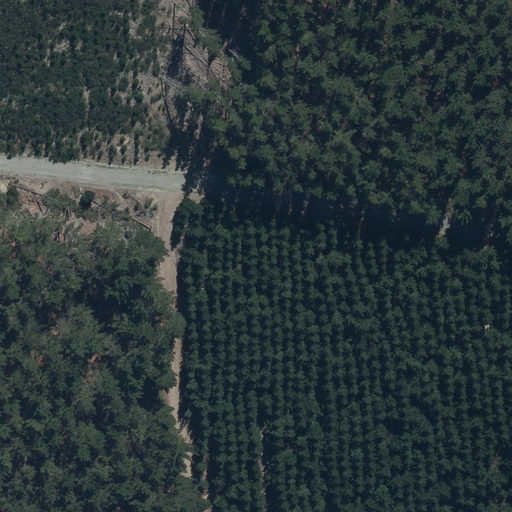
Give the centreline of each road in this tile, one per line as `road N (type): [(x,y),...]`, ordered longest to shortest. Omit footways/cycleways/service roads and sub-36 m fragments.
road 1 (track): [(0,164),(511,230)]
road 2 (track): [(211,511),(152,0)]
